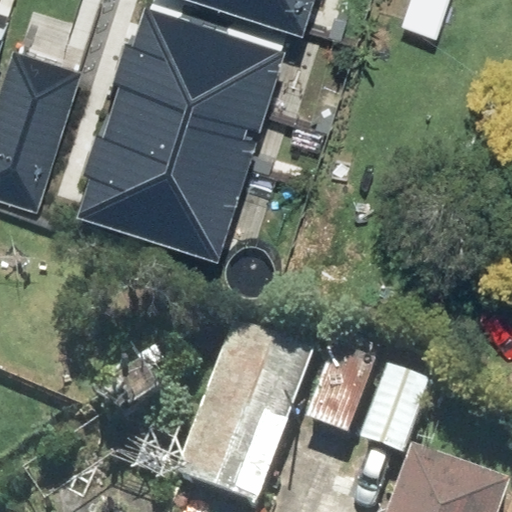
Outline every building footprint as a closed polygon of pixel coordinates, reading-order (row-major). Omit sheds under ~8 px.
[(0,0),(0,46),(14,3),(4,0),(0,0)] [(103,190),(243,235),(282,115),(269,111),(271,103),(283,107),(310,25),(232,0),(155,0),(151,15),(147,13),(134,54),(142,57),(124,111),(120,110),(107,150),(115,153),(103,190)] [(460,0),(410,0),(404,16),(449,32),(460,0)] [(269,507),(324,356),(241,327),(187,477),(269,507)] [(345,349),(317,424),(358,439),(386,363),(345,349)] [(399,371),(373,444),(414,459),(440,386),(399,371)] [(511,511),(511,485),(426,454),(404,511),(511,511)]
